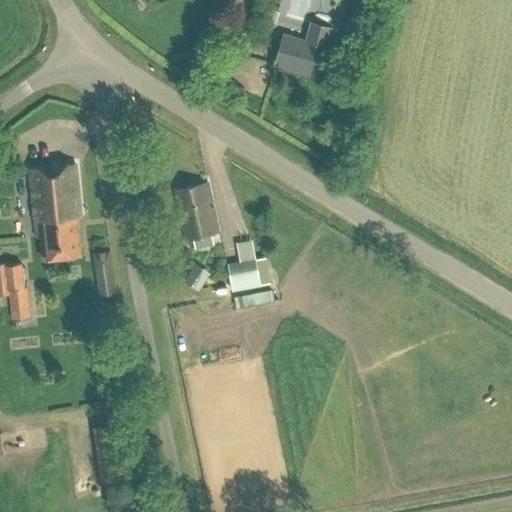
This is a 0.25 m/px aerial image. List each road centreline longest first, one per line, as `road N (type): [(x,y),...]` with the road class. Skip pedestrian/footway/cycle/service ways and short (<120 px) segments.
road 1 (unclassified): [(511,306),(134,77),(96,64)]
road 2 (unclassified): [(181,511),(96,64)]
